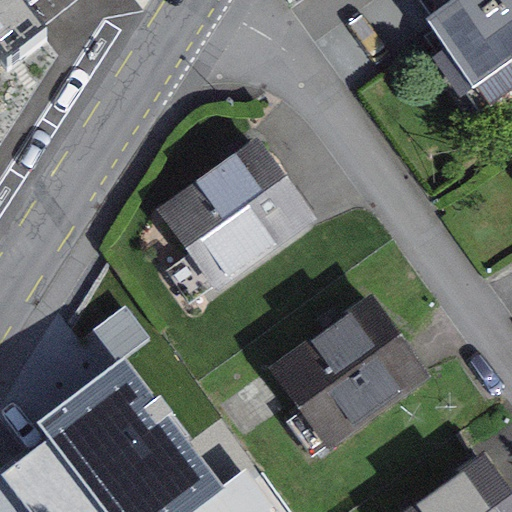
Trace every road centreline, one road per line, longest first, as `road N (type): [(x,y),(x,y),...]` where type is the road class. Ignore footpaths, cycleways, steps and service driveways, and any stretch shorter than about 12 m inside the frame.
road 1 (residential): [(511,352),(313,83),(219,0)]
road 2 (tertiary): [(0,290),(198,0)]
